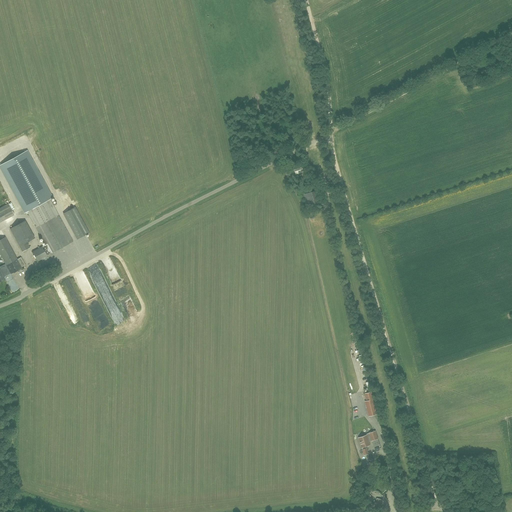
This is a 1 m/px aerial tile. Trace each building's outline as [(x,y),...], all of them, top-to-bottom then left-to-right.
[(0,165),(0,169),(24,213),(27,211),(45,245),(32,252),(38,261),(47,256),(73,242),(50,199),(52,197),(27,151),(0,165)] [(320,204),(319,201),(317,191),(302,194),(305,208),(320,204)] [(0,208),(0,221),(14,214),(9,204),(0,208)] [(77,239),(89,233),(75,207),(63,214),(77,239)] [(25,220),(10,229),(22,252),(30,248),(27,242),(35,238),(25,220)] [(0,254),(7,267),(10,273),(11,274),(22,268),(21,267),(25,265),(21,258),(17,259),(5,237),(0,239),(0,254)] [(3,277),(10,273),(7,267),(0,271),(0,270),(0,281),(4,279),(3,277)] [(78,282),(82,292),(92,288),(87,277),(84,278),(87,286),(84,287),(81,281),(78,282)] [(74,289),(69,292),(73,298),(77,295),(74,289)] [(98,328),(108,324),(104,313),(99,315),(99,317),(95,318),(94,315),(93,315),(98,328)] [(377,414),(370,388),(364,389),(367,401),(365,401),(366,404),(369,416),(377,414)] [(372,441),(373,441),(374,444),(378,443),(377,439),(378,439),(375,431),(374,432),(374,431),(371,432),(371,433),(366,434),(366,435),(359,438),(364,455),(368,453),(366,448),(365,447),(370,445),(368,440),(371,439),(372,441)] [(382,500),(377,499),(374,508),(379,510),(382,500)]
